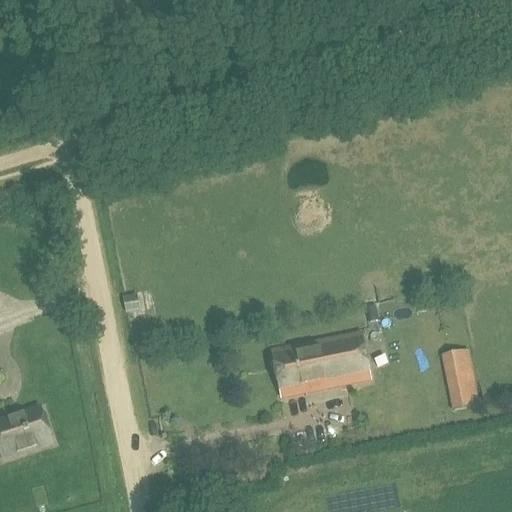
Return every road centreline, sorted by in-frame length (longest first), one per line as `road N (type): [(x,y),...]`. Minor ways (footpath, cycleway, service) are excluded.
road 1 (track): [(145,511),(43,0)]
road 2 (track): [(0,156),(497,0)]
